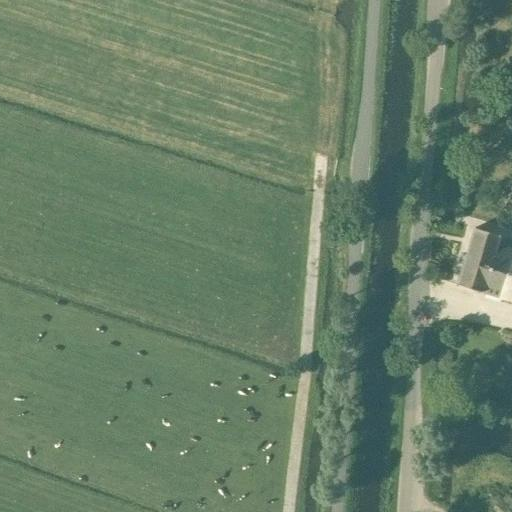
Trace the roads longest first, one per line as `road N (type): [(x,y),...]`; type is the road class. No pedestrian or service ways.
road 1 (unclassified): [(400,511),(441,0)]
road 2 (unclassified): [(334,511),(373,0)]
road 3 (track): [(292,511),(315,176)]
